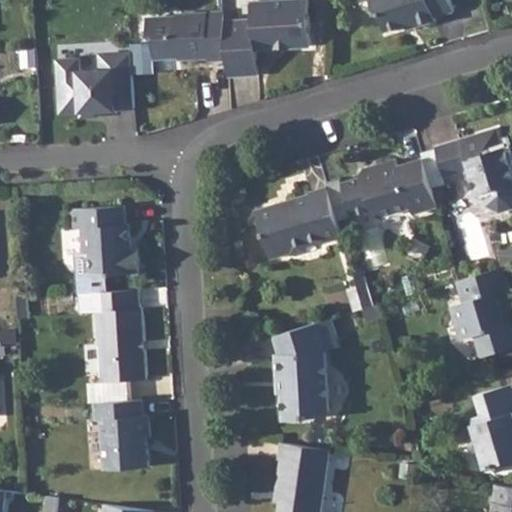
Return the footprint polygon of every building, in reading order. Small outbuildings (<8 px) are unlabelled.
[(225,22),(228,59),(228,77),(258,75),(257,50),(312,47),(308,0),(303,0),(253,3),(254,20),(225,22)] [(385,29),(405,22),(415,20),(417,25),(436,19),(435,15),(454,8),(450,0),(369,0),(371,6),(379,10),(385,29)] [(225,22),(225,12),(183,14),(179,18),(177,17),(148,18),(149,33),(154,38),(155,58),(177,57),(179,60),(209,58),(209,60),(228,59),(225,22)] [(415,20),(405,22),(407,28),(417,25),(415,20)] [(130,109),(126,54),(103,56),(104,70),(80,73),(79,54),(54,56),(60,122),(117,117),(116,110),(130,109)] [(501,147),(504,146),(497,126),(435,146),(445,177),(469,168),(476,193),(484,190),(488,203),(500,209),(511,205),(511,164),(511,163),(506,164),(501,147)] [(506,146),(504,146),(501,147),(506,164),(511,163),(506,146)] [(437,206),(423,159),(399,167),(397,160),(376,167),(369,176),(342,184),(350,206),(353,216),(372,210),(384,215),(411,207),(413,213),(437,206)] [(350,206),(342,184),(340,178),(326,183),(327,187),(335,211),(350,206)] [(342,237),(327,187),(310,192),(311,196),(256,213),(270,259),(293,252),(296,246),(322,239),(324,243),(342,237)] [(125,206),(79,209),(80,228),(81,253),(74,254),(77,293),(105,291),(103,271),(108,271),(108,276),(140,274),(138,250),(133,251),(131,225),(126,225),(125,206)] [(79,209),(69,210),(70,229),(80,228),(79,209)] [(389,263),(389,234),(368,234),(368,263),(389,263)] [(459,278),(458,279),(465,302),(452,306),(463,338),(476,335),(483,355),(511,344),(511,324),(507,322),(504,311),(511,308),(511,307),(507,289),(509,288),(503,265),(459,278)] [(136,290),(74,293),(76,312),(94,311),(100,381),(145,378),(143,351),(139,351),(139,340),(143,341),(141,309),(137,309),(136,290)] [(333,316),(276,334),(281,352),(276,353),(277,376),(284,375),(284,390),(286,419),(311,418),(311,412),(333,410),(329,350),(322,350),(322,340),(329,340),(339,337),(333,316)] [(322,350),(329,350),(342,345),(339,337),(329,340),(322,340),(322,350)] [(478,408),(467,412),(483,461),(488,459),(495,465),(511,460),(511,390),(510,386),(475,397),(478,408)] [(140,400),(91,402),(93,421),(99,421),(103,469),(148,467),(146,435),(150,435),(149,416),(141,416),(140,400)] [(282,460),(277,492),(282,494),(281,504),(280,511),(322,511),(332,449),(281,442),(279,460),(282,460)] [(511,511),(511,486),(496,484),(492,511),(511,511)] [(47,495),(44,511),(57,511),(60,497),(47,495)] [(148,511),(149,510),(104,503),(103,511),(148,511)]
